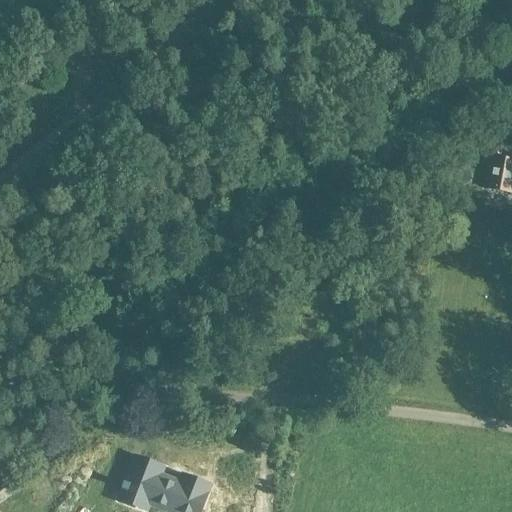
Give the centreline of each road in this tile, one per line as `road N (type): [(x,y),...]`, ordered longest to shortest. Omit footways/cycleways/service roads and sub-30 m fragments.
road 1 (track): [(0,382),(310,403),(511,428)]
road 2 (unclassified): [(0,188),(229,0)]
